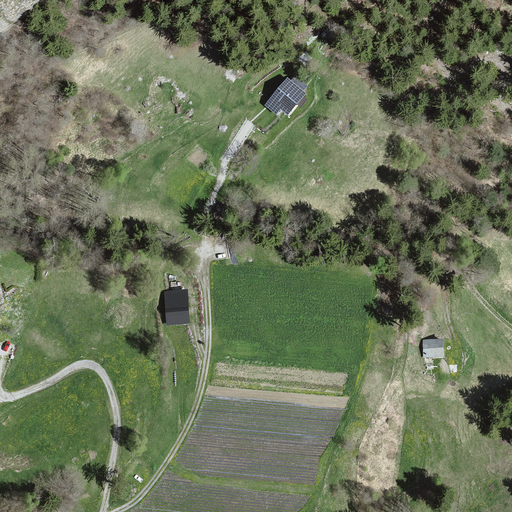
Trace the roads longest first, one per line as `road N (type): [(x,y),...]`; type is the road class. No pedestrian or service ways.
road 1 (track): [(245,127),(224,164),(205,234),(200,391),(170,454),(119,511)]
road 2 (track): [(511,326),(457,270),(442,274),(452,337),(410,297)]
